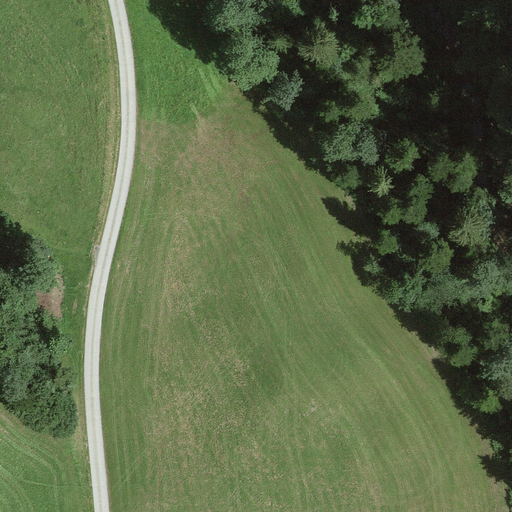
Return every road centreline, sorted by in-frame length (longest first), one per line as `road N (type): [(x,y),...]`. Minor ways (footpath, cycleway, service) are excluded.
road 1 (unclassified): [(118,0),(131,141),(96,353),(105,511)]
road 2 (track): [(511,186),(492,70),(452,0)]
